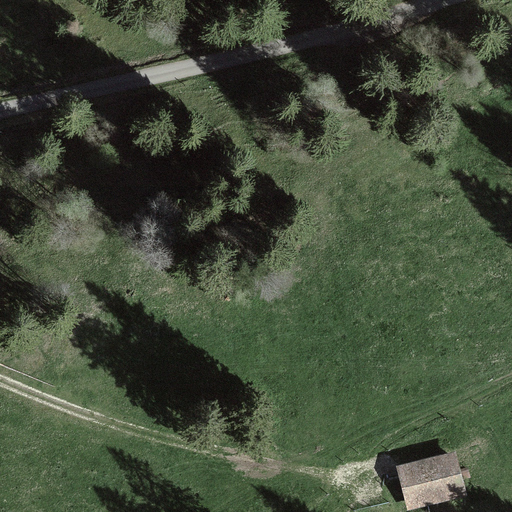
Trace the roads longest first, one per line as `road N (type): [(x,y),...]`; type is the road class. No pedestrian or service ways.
road 1 (unclassified): [(0,117),(454,0)]
road 2 (track): [(0,382),(85,423),(352,481)]
